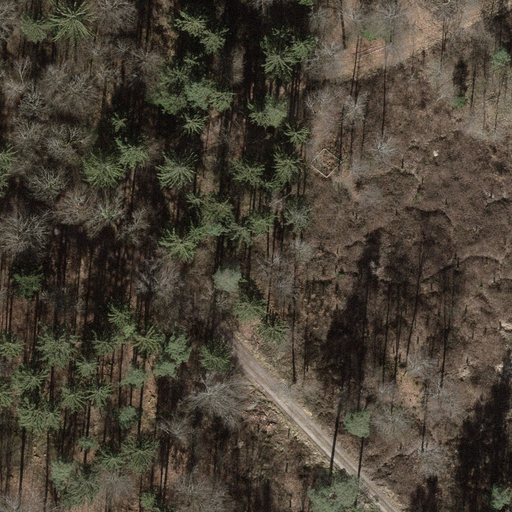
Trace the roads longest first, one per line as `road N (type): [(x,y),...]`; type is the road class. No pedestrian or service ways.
road 1 (track): [(15,218),(158,270),(394,511)]
road 2 (track): [(342,0),(299,71),(155,155),(0,224)]
